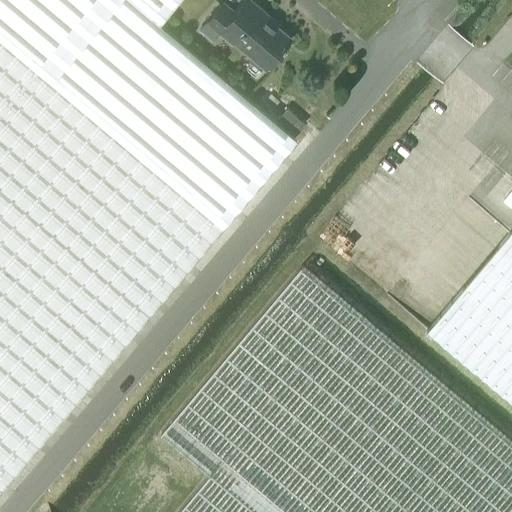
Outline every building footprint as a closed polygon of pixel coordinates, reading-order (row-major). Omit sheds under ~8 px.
[(173,0),(0,0),(0,485),(295,135),(157,19),(173,0)] [(266,18),(268,16),(249,0),(243,0),(234,12),(224,3),(202,29),(212,37),(219,29),(232,40),(234,39),(267,65),(289,38),(266,18)] [(294,131),(303,121),(285,105),(276,115),(294,131)] [(427,327),(511,398),(511,232),(509,230),(427,327)] [(511,511),(511,441),(301,264),(161,430),(210,471),(176,511),(511,511)]
